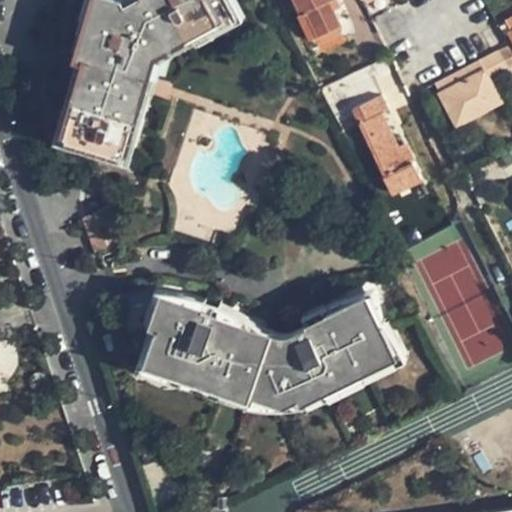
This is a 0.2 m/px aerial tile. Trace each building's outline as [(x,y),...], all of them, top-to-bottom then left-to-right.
[(99,0),(91,30),(85,50),(94,54),(89,70),(82,72),(74,102),(79,104),(72,129),(126,145),(133,121),(139,122),(147,93),(143,86),(148,68),(154,48),(156,47),(171,39),(187,31),(191,37),(238,12),(231,0),(99,0)] [(92,0),(84,26),(91,30),(99,0),(92,0)] [(299,0),(316,36),(343,23),(332,0),(299,0)] [(171,39),(177,51),(193,43),(191,37),(187,31),(171,39)] [(156,47),(163,61),(163,58),(177,51),(171,39),(156,47)] [(148,68),(160,71),(163,61),(156,47),(154,48),(148,68)] [(74,70),(82,72),(89,70),(94,54),(85,50),(81,49),(74,70)] [(488,77),(506,66),(497,49),(436,81),(457,123),(500,100),(488,77)] [(154,94),(160,71),(148,68),(143,86),(147,93),(154,94)] [(423,177),(407,144),(402,146),(386,113),(391,109),(384,94),(356,106),(395,190),(423,177)] [(262,176),(268,178),(272,168),(265,166),(262,176)] [(268,178),(274,180),(277,170),(272,168),(268,178)] [(272,187),(274,180),(268,178),(262,176),(259,183),(272,187)] [(117,207),(97,214),(107,240),(126,233),(117,207)] [(111,249),(107,240),(97,214),(84,218),(96,254),(111,249)] [(230,251),(233,239),(217,233),(214,246),(230,251)] [(156,305),(156,322),(165,293),(207,307),(209,299),(182,290),(158,288),(156,305)] [(308,315),(311,324),(370,296),(397,355),(366,369),(369,374),(391,367),(410,358),(401,340),(393,327),(387,319),(383,303),(378,289),(369,291),(344,299),(308,315)] [(215,328),(221,312),(207,307),(165,293),(156,322),(162,325),(151,359),(188,372),(225,385),(252,395),(254,390),(286,401),(304,394),(306,398),(366,369),(397,355),(370,296),(311,324),(296,331),(298,335),(305,350),(292,355),(286,340),(281,339),(247,327),(248,321),(230,315),(225,330),(215,328)] [(286,340),(298,335),(296,331),(285,335),(275,332),(256,320),(237,309),(224,303),(221,312),(230,315),(248,321),(247,327),(281,339),(286,340)] [(403,319),(399,310),(392,313),(396,322),(403,319)] [(230,315),(221,312),(215,328),(225,330),(230,315)] [(162,374),(187,377),(188,372),(151,359),(162,325),(156,322),(156,324),(142,353),(138,366),(162,374)] [(298,335),(286,340),(292,355),(305,350),(298,335)] [(225,385),(223,391),(221,395),(249,405),(276,409),(287,408),(303,406),(318,403),(333,398),(329,390),(340,388),(357,383),(370,377),(369,374),(366,369),(306,398),(304,394),(286,401),(254,390),(252,395),(225,385)] [(188,372),(187,377),(185,383),(204,388),(223,391),(225,385),(188,372)]
